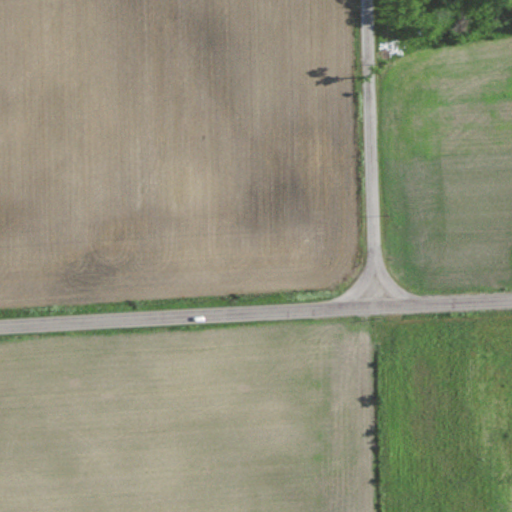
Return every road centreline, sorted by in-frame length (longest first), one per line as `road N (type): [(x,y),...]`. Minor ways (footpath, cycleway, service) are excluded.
road 1 (residential): [(0,325),(511,298)]
road 2 (residential): [(376,306),(366,0)]
